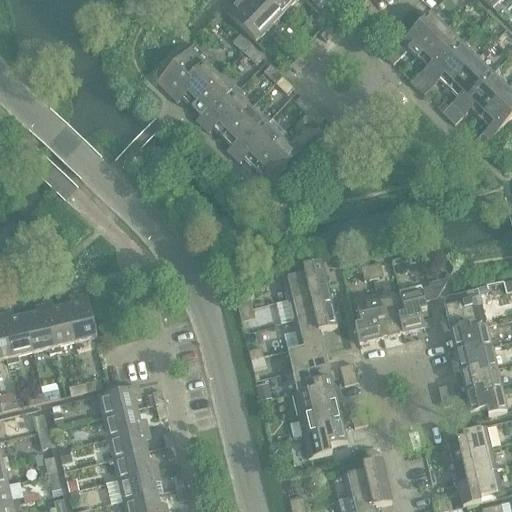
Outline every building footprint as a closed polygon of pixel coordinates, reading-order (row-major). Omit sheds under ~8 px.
[(229,5),(222,12),(256,45),(287,13),(273,0),(242,0),(234,9),(229,5)] [(273,0),(287,13),(299,0),(273,0)] [(365,0),(357,0),(350,7),(356,14),(368,2),(365,0)] [(480,0),(492,11),(497,15),(502,10),(497,6),(503,0),(480,0)] [(343,15),(331,27),(337,33),(349,21),(343,15)] [(430,16),(386,61),(393,68),(408,52),(417,61),(446,32),(430,16)] [(331,27),(320,38),(326,44),(337,33),(331,27)] [(446,32),(417,61),(426,70),(411,85),(417,92),(461,47),(446,32)] [(240,38),(233,45),(244,56),(251,49),(240,38)] [(193,46),(157,84),(171,98),(208,61),(193,46)] [(312,46),(301,58),(307,64),(319,52),(312,46)] [(461,47),(417,92),(424,98),(439,82),(448,91),(477,62),(461,47)] [(251,49),(244,56),(256,67),(263,60),(251,49)] [(301,58),(290,69),(296,75),(307,64),(301,58)] [(220,81),(209,70),(213,66),(208,61),(171,98),(178,105),(182,101),(192,110),(220,81)] [(457,100),(442,116),(448,122),(492,77),(477,62),(448,91),(457,100)] [(271,68),(264,75),(275,86),(282,79),(271,68)] [(492,77),(448,122),(455,128),(470,113),(479,121),(508,92),(492,77)] [(282,79),(275,86),(287,98),(294,91),(282,79)] [(192,110),(201,119),(196,123),(203,129),(240,92),(235,88),(231,92),(220,81),(192,110)] [(240,100),(244,96),(240,92),(203,129),(209,136),(213,131),(222,140),(251,111),(240,100)] [(479,121),(488,130),(473,146),(480,153),(511,120),(511,96),(508,92),(479,121)] [(302,98),(295,105),(306,117),(313,110),(302,98)] [(313,110),(306,117),(318,128),(325,121),(313,110)] [(251,111),(222,140),(231,149),(227,153),(234,160),(270,122),(266,118),(262,122),(251,111)] [(270,122),(234,160),(240,166),(244,162),(253,171),(282,142),(287,136),(272,121),(271,122),(270,122)] [(253,171),(262,179),(258,184),(265,191),(302,153),(297,148),(293,153),(282,142),(253,171)] [(303,270),(304,277),(283,282),(288,304),(311,298),(309,292),(327,288),(321,266),(303,270)] [(371,268),(374,282),(383,280),(380,266),(371,268)] [(371,268),(361,271),(364,284),(374,282),(371,268)] [(311,298),(288,304),(293,325),(316,319),(314,313),(332,309),(327,288),(309,292),(311,298)] [(427,314),(425,305),(437,302),(441,294),(440,291),(430,293),(429,289),(421,291),(420,288),(400,293),(399,292),(398,293),(400,300),(405,318),(398,320),(402,337),(424,332),(420,315),(427,314)] [(447,299),(443,305),(449,332),(467,328),(469,334),(487,330),(477,292),(447,299)] [(87,297),(77,299),(78,305),(66,308),(75,345),(90,342),(92,348),(98,346),(87,297)] [(383,323),(377,325),(381,342),(402,337),(398,320),(405,318),(400,300),(379,305),(383,323)] [(250,302),(237,306),(239,315),(253,312),(250,302)] [(61,355),(60,349),(75,345),(66,308),(54,311),(52,305),(44,307),(55,356),(61,355)] [(377,325),(383,323),(379,305),(357,311),(361,327),(355,329),(359,347),(381,342),(377,325)] [(36,315),(24,318),(33,355),(48,352),(50,358),(55,356),(44,307),(35,309),(36,315)] [(314,313),(316,319),(293,325),(295,334),(284,337),(288,354),(304,350),(303,345),(321,340),(320,335),(337,331),(332,309),(314,313)] [(253,312),(239,315),(241,325),(255,322),(253,312)] [(33,355),(24,318),(12,321),(10,315),(2,317),(13,366),(19,365),(18,359),(33,355)] [(0,317),(0,363),(6,362),(7,368),(13,366),(2,317),(0,317)] [(467,328),(449,332),(454,353),(472,349),(474,355),(492,351),(487,330),(469,334),(467,328)] [(303,345),(304,350),(288,354),(293,376),(310,372),(309,365),(326,361),(321,340),(303,345)] [(497,372),(492,351),(474,355),(472,349),(454,353),(459,374),(477,370),(479,376),(497,372)] [(262,351),(248,354),(251,364),(264,360),(262,351)] [(264,360),(251,364),(253,373),(267,370),(264,360)] [(310,372),(293,376),(298,396),(298,397),(315,393),(314,386),(331,382),(326,361),(309,365),(310,372)] [(353,367),(339,370),(342,380),(355,376),(354,372),(353,367)] [(477,370),(459,374),(465,395),(482,391),(484,397),(502,393),(497,372),(479,376),(477,370)] [(355,376),(342,380),(344,389),(358,386),(355,376)] [(298,396),(293,397),(298,419),(320,414),(319,407),(336,403),(331,382),(314,386),(315,393),(298,397),(298,396)] [(85,387),(87,395),(102,392),(100,383),(85,387)] [(85,387),(69,390),(71,399),(87,395),(85,387)] [(267,387),(257,389),(260,403),(271,400),(267,387)] [(452,388),(438,391),(441,401),(454,397),(452,388)] [(137,412),(134,402),(140,400),(138,389),(98,399),(103,420),(137,412)] [(482,391),(465,395),(470,417),(487,413),(488,420),(507,415),(502,393),(484,397),(482,391)] [(43,397),(45,405),(60,402),(58,393),(43,397)] [(152,396),(155,408),(164,406),(161,394),(152,396)] [(43,397),(27,400),(29,409),(45,405),(43,397)] [(454,397),(441,401),(443,410),(457,407),(454,397)] [(0,407),(2,415),(18,412),(16,403),(0,407)] [(324,428),(341,424),(336,403),(319,407),(320,414),(298,419),(303,440),(325,435),(324,428)] [(164,406),(155,408),(158,421),(167,419),(164,406)] [(363,409),(349,412),(352,422),(365,419),(363,409)] [(103,420),(108,441),(148,432),(146,423),(140,424),(137,412),(103,420)] [(60,415),(52,417),(55,428),(62,426),(60,415)] [(44,418),(34,421),(38,436),(47,434),(44,418)] [(365,419),(352,422),(354,431),(368,428),(365,419)] [(341,424),(324,428),(325,435),(303,440),(308,462),(332,457),(330,450),(347,446),(341,424)] [(464,441),(447,445),(453,467),(470,463),(469,457),(491,451),(486,429),(462,435),(464,441)] [(108,441),(113,463),(147,455),(144,444),(150,442),(148,432),(108,441)] [(47,434),(38,436),(41,452),(51,450),(47,434)] [(162,438),(165,451),(174,449),(171,436),(162,438)] [(177,461),(174,449),(165,451),(168,463),(177,461)] [(69,451),(59,454),(62,466),(71,463),(69,451)] [(470,463),(453,467),(457,488),(475,484),(474,478),(496,472),(491,451),(469,457),(470,463)] [(147,455),(113,463),(118,484),(158,475),(156,465),(150,466),(147,455)] [(0,456),(0,467),(8,466),(7,460),(1,461),(0,456)] [(54,460),(44,463),(48,478),(57,476),(54,460)] [(362,467),(364,473),(343,478),(348,500),(370,495),(369,488),(386,484),(381,462),(362,467)] [(4,473),(10,471),(8,466),(0,467),(0,489),(8,488),(4,473)] [(501,494),(496,472),(474,478),(475,484),(457,488),(463,510),(481,506),(480,499),(501,494)] [(163,496),(160,485),(158,475),(118,484),(123,505),(157,497),(163,496)] [(57,476),(48,478),(51,494),(61,492),(57,476)] [(181,478),(172,480),(175,493),(184,491),(181,478)] [(76,482),(66,485),(68,495),(78,493),(76,482)] [(375,511),(375,510),(392,506),(386,484),(369,488),(370,495),(348,500),(348,501),(338,503),(340,511),(375,511)] [(0,511),(18,508),(17,502),(11,503),(8,488),(0,489),(0,511)] [(184,491),(175,493),(178,505),(187,503),(184,491)] [(78,494),(70,496),(71,503),(79,501),(78,494)] [(38,495),(24,498),(26,506),(40,502),(38,495)] [(157,497),(123,505),(124,511),(166,511),(166,507),(160,508),(157,497)] [(448,511),(445,500),(436,502),(437,511),(448,511)] [(303,501),(289,504),(290,511),(298,511),(305,510),(303,501)] [(65,511),(64,502),(54,505),(55,511),(65,511)]
